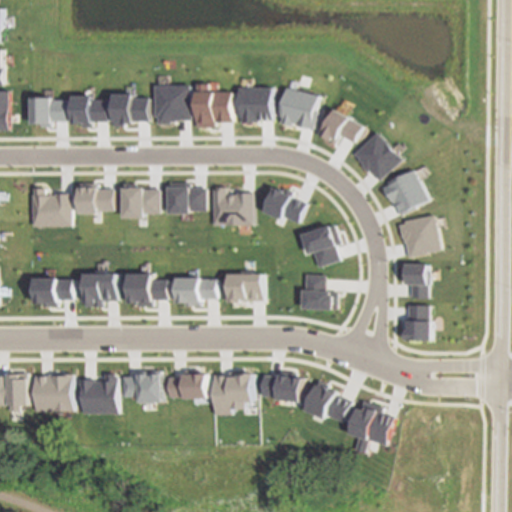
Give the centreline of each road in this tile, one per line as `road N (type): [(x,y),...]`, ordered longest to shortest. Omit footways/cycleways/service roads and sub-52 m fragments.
road 1 (tertiary): [(507,0),(502,511)]
road 2 (residential): [(376,282),(349,193),(324,168),(298,157),(0,156)]
road 3 (residential): [(400,370),(281,335),(0,337)]
